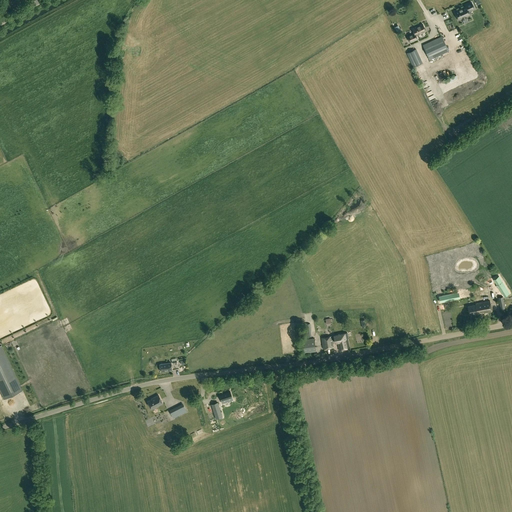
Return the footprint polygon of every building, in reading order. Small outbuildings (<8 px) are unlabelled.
[(470,15),(468,12),(474,9),(472,3),(466,6),(466,7),(455,12),(458,20),(462,19),(463,20),(467,18),(466,17),(470,15)] [(412,29),(414,34),(408,37),(410,42),(417,39),(415,36),(426,31),(423,24),(412,29)] [(429,60),(449,52),(442,37),(423,45),(429,60)] [(407,53),(413,67),(422,63),(416,49),(407,53)] [(502,281),(497,284),(501,291),(506,289),(502,281)] [(442,296),(444,301),(456,299),(455,293),(442,296)] [(477,314),(491,312),(489,301),(475,304),(475,305),(467,306),(469,315),(477,313),(477,314)] [(330,316),(325,320),(328,324),(333,319),(330,316)] [(337,343),(338,350),(349,348),(347,338),(348,338),(347,333),(334,336),(335,343),(337,343)] [(321,338),(323,349),(333,348),(331,336),(321,338)] [(304,353),(316,351),(314,338),(302,340),(304,353)] [(0,345),(0,390),(4,399),(23,390),(1,345),(0,345)] [(161,371),(172,370),(171,362),(160,364),(161,371)] [(176,395),(181,393),(182,397),(189,396),(187,390),(185,391),(184,387),(174,390),(176,395)] [(229,391),(218,394),(221,403),(231,400),(229,391)] [(151,409),(162,403),(159,395),(154,398),(148,401),(151,409)] [(216,404),(210,406),(215,420),(221,418),(216,404)] [(178,416),(174,409),(170,411),(173,418),(178,416)] [(197,412),(166,425),(170,433),(183,427),(184,428),(188,426),(190,432),(203,426),(200,419),(197,412)]
